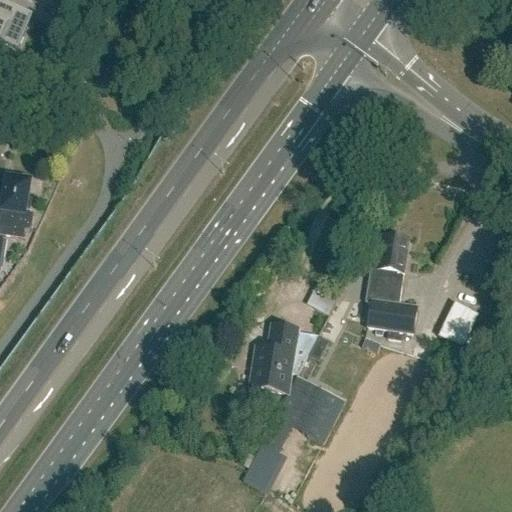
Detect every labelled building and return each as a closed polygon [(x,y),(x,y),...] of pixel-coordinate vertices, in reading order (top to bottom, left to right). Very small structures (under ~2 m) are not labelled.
[(54,0),(51,9),(77,20),(85,0),(54,0)] [(0,53),(3,45),(18,52),(33,17),(1,3),(0,2),(0,53)] [(48,43),(63,49),(72,29),(57,22),(48,43)] [(29,234),(31,218),(27,217),(30,202),(26,201),(29,185),(5,181),(0,214),(0,238),(23,242),(24,233),(29,234)] [(413,338),(417,311),(399,309),(409,243),(406,243),(406,241),(394,239),(394,241),(382,239),(380,255),(366,252),(363,271),(371,272),(366,306),(372,307),(368,332),(390,335),(389,343),(401,345),(402,337),(413,338)] [(481,351),(494,317),(446,299),(433,333),(481,351)] [(298,379),(318,340),(297,336),(298,333),(272,329),(269,353),(257,351),(250,392),(251,392),(251,393),(252,393),(251,399),(254,403),(263,405),(268,402),(269,395),(285,398),(288,378),(298,379)] [(324,448),(346,405),(296,379),(290,393),(269,435),(262,450),(278,458),(284,446),(284,447),(292,432),(324,448)]
